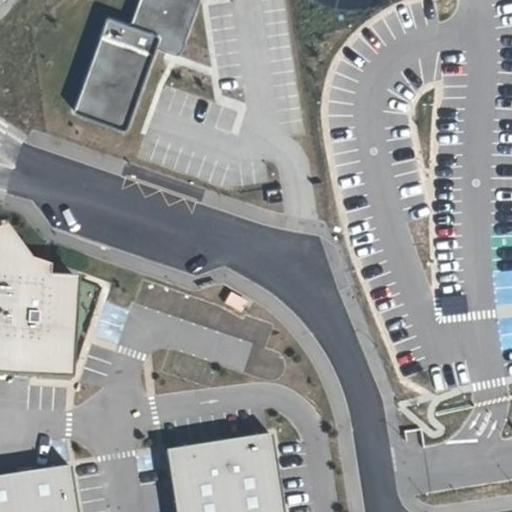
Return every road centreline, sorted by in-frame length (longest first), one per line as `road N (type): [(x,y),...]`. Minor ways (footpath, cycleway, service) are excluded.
road 1 (unknown): [(120,418),(295,396),(317,413),(330,444),(341,511)]
road 2 (unknown): [(0,418),(120,418)]
